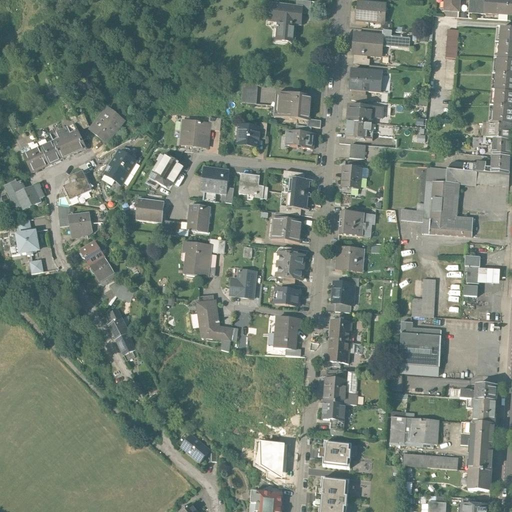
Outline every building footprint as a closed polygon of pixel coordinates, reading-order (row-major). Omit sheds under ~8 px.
[(444,0),(444,12),(445,12),(458,13),(459,13),(459,0),(444,0)] [(511,0),(486,0),(487,2),(486,15),(511,16),(511,0)] [(487,2),(470,1),(469,14),(486,15),(487,2)] [(313,4),(298,3),(298,9),(297,15),(304,16),(311,16),(313,4)] [(387,6),(357,3),(355,23),(368,24),(380,25),(381,16),(386,17),(387,6)] [(298,9),(271,7),(270,23),(279,24),(277,43),(296,45),(298,27),(303,28),(304,16),(297,15),(298,9)] [(389,32),(368,30),(367,36),(392,38),(393,32),(389,32)] [(458,32),(447,31),(445,59),(456,60),(458,32)] [(511,32),(499,32),(496,63),(511,64),(511,32)] [(367,36),(354,35),(353,54),(355,55),(354,59),(367,60),(367,59),(367,56),(381,57),(382,47),(410,49),(411,40),(392,38),(367,36)] [(511,64),(496,63),(493,94),(511,95),(511,64)] [(390,74),(352,70),(350,90),(352,90),(352,94),(366,95),(366,92),(389,94),(390,74)] [(258,88),(244,86),(242,106),(256,107),(258,88)] [(511,95),(493,94),(491,125),(511,126),(511,95)] [(311,98),(277,95),(275,120),(297,122),(309,123),(310,121),(311,98)] [(383,109),(349,106),(348,122),(371,124),(372,118),(382,119),(383,110),(383,109)] [(109,111),(92,132),(107,144),(124,123),(109,111)] [(90,128),(85,116),(78,118),(84,131),(90,128)] [(222,122),(210,121),(210,126),(211,126),(211,132),(221,133),(222,122)] [(321,122),(310,121),(309,123),(297,122),(297,128),(311,129),(321,130),(321,122)] [(371,124),(348,122),(346,138),(372,140),(373,131),(379,132),(378,137),(392,138),(393,126),(371,124)] [(78,124),(63,132),(73,155),(85,149),(82,142),(85,140),(78,124)] [(210,126),(185,124),(182,148),(209,151),(211,132),(211,126),(210,126)] [(511,126),(491,125),(486,124),(485,140),(493,141),(511,142),(511,136),(511,126)] [(261,131),(240,129),(239,148),(259,150),(261,137),(261,131)] [(73,155),(63,132),(51,138),(54,143),(61,160),(73,155)] [(296,134),(288,133),(287,142),(290,142),(290,148),(304,149),(304,150),(313,151),(314,136),(311,135),(296,134)] [(485,140),(480,140),(479,145),(474,144),(473,148),(485,148),(487,147),(487,146),(488,146),(488,150),(491,150),(491,146),(493,146),(493,141),(485,140)] [(511,142),(493,141),(493,146),(491,146),(491,150),(493,150),(492,157),(510,158),(511,142)] [(54,143),(41,149),(46,160),(49,166),(61,160),(54,143)] [(365,147),(351,146),(349,159),(364,160),(365,147)] [(123,155),(114,170),(111,168),(109,171),(106,177),(123,187),(137,164),(123,155)] [(185,170),(164,156),(163,158),(166,160),(156,175),(153,173),(153,174),(161,179),(157,184),(159,186),(167,190),(170,185),(174,188),(185,170)] [(510,158),(492,157),(491,167),(486,167),(487,164),(477,163),(477,173),(509,176),(510,158)] [(46,160),(31,167),(34,173),(49,166),(46,160)] [(109,171),(99,165),(95,171),(106,177),(109,171)] [(368,170),(345,167),(343,189),(360,191),(361,179),(367,179),(369,178),(369,171),(368,170)] [(429,169),(428,183),(460,186),(476,187),(476,185),(477,173),(429,169)] [(230,174),(206,172),(203,194),(228,197),(230,174)] [(477,173),(476,185),(508,187),(509,176),(477,173)] [(84,174),(69,181),(71,186),(73,191),(66,194),(73,208),(81,204),(79,200),(93,194),(85,177),(84,174)] [(98,191),(90,174),(85,177),(93,194),(98,191)] [(261,177),(243,175),(241,197),(258,199),(259,199),(260,190),(261,177)] [(157,184),(149,179),(146,184),(156,191),(159,186),(157,184)] [(299,181),(291,180),(291,181),(290,195),(312,196),(310,195),(311,183),(313,183),(313,182),(299,181)] [(428,183),(425,216),(457,219),(460,186),(428,183)] [(38,187),(26,193),(33,209),(42,204),(41,202),(43,201),(39,192),(40,191),(38,187)] [(26,193),(16,198),(18,201),(15,203),(17,208),(20,207),(24,213),(33,209),(26,193)] [(312,196),(290,195),(288,209),(288,210),(302,211),(310,212),(310,210),(309,210),(310,198),(311,199),(312,196)] [(165,206),(140,203),(137,224),(162,227),(163,227),(164,223),(165,206)] [(211,210),(190,208),(189,226),(188,234),(209,236),(211,210)] [(288,209),(283,208),(282,216),(290,217),(302,218),(302,211),(288,210),(288,209)] [(365,216),(341,213),(339,237),(363,239),(365,216)] [(91,216),(70,219),(71,227),(73,240),(88,238),(94,234),(91,216)] [(472,238),(473,220),(457,219),(425,216),(423,235),(472,238)] [(70,219),(59,221),(60,228),(71,227),(70,219)] [(277,221),(276,221),(273,242),(301,245),(303,223),(290,222),(277,221)] [(20,234),(32,232),(30,222),(18,225),(20,234)] [(177,224),(164,223),(163,227),(162,227),(161,237),(176,239),(177,224)] [(189,226),(177,224),(176,239),(187,240),(188,234),(189,226)] [(37,234),(9,240),(13,259),(28,256),(28,259),(34,258),(33,255),(38,254),(37,254),(39,251),(40,251),(37,234)] [(220,244),(211,243),(211,249),(210,256),(218,257),(220,244)] [(226,244),(220,244),(218,257),(224,258),(226,244)] [(211,249),(185,246),(183,257),(182,263),(188,264),(187,278),(210,281),(211,271),(207,271),(208,258),(210,258),(210,256),(211,249)] [(100,252),(93,257),(88,249),(81,254),(82,256),(80,257),(82,260),(86,262),(91,270),(105,261),(100,252)] [(365,251),(340,249),(339,256),(336,256),(335,272),(356,273),(356,265),(359,265),(359,264),(364,264),(365,251)] [(287,256),(281,256),(280,268),(303,271),(304,258),(298,258),(287,256)] [(480,261),(466,260),(465,269),(468,270),(467,285),(478,285),(478,284),(478,270),(479,270),(480,261)] [(91,270),(90,271),(93,277),(96,277),(101,284),(106,281),(109,285),(117,280),(105,261),(91,270)] [(42,263),(30,265),(32,277),(44,275),(42,263)] [(303,271),(280,268),(279,279),(284,280),(296,281),(301,282),(303,271)] [(479,270),(478,270),(478,284),(499,285),(499,271),(479,270)] [(257,276),(240,274),(238,287),(232,287),(231,299),(254,302),(257,276)] [(296,281),(284,280),(284,287),(295,288),(296,281)] [(436,282),(423,281),(422,301),(413,300),(413,317),(434,318),(436,282)] [(114,294),(122,289),(118,283),(110,289),(114,294)] [(352,286),(334,285),(333,305),(336,305),(351,306),(352,286)] [(478,288),(465,287),(464,298),(477,299),(478,288)] [(116,298),(130,303),(133,294),(119,289),(116,298)] [(283,293),(277,292),(275,307),(299,309),(301,295),(294,294),(283,293)] [(112,307),(117,298),(111,295),(106,304),(112,307)] [(215,304),(199,307),(200,316),(202,331),(204,332),(203,340),(225,343),(226,333),(221,332),(220,327),(220,324),(218,324),(215,304)] [(351,306),(336,305),(335,313),(351,314),(351,306)] [(129,336),(119,314),(110,317),(115,327),(110,329),(116,342),(128,337),(129,336)] [(344,319),(339,318),(339,322),(331,321),(329,342),(350,344),(352,323),(344,323),(344,319)] [(300,322),(278,320),(277,335),(279,335),(277,349),(287,350),(296,351),(297,330),(299,330),(300,322)] [(441,333),(412,330),(412,325),(402,324),(399,366),(428,368),(427,374),(438,374),(441,333)] [(128,337),(116,342),(124,358),(130,355),(132,359),(135,357),(133,353),(136,352),(128,337)] [(350,344),(329,342),(327,363),(335,363),(335,367),(340,367),(340,364),(348,365),(350,344)] [(296,351),(287,350),(286,359),(301,359),(301,351),(296,351)] [(336,378),(333,377),(333,378),(333,381),(326,380),(324,404),(345,406),(347,382),(338,381),(338,378),(336,378)] [(393,380),(393,391),(402,391),(402,384),(401,384),(401,380),(393,380)] [(497,388),(489,387),(489,385),(484,385),(483,387),(477,386),(476,395),(472,392),(461,392),(460,400),(467,400),(476,401),(496,402),(497,388)] [(476,401),(467,400),(467,409),(475,410),(476,401)] [(496,402),(476,401),(475,410),(474,424),(494,426),(496,402)] [(345,406),(324,404),(323,421),(331,422),(331,425),(337,426),(337,422),(343,423),(345,406)] [(438,422),(392,419),(390,445),(398,446),(433,449),(433,446),(436,446),(438,422)] [(472,424),(462,424),(461,446),(471,446),(472,424)] [(474,424),(472,424),(471,446),(471,448),(492,450),(494,426),(474,424)] [(209,452),(191,438),(181,450),(200,464),(209,452)] [(286,447),(272,447),(272,445),(269,444),(269,453),(286,453),(286,447)] [(352,446),(325,444),(323,468),(350,470),(352,446)] [(492,450),(471,448),(470,456),(469,471),(491,473),(492,457),(492,450)] [(286,453),(269,453),(267,478),(275,478),(275,483),(284,484),(286,453)] [(428,458),(404,456),(403,467),(428,469),(428,458)] [(458,460),(428,458),(428,469),(457,471),(458,460)] [(491,473),(469,471),(468,491),(490,492),(491,473)] [(346,511),(349,482),(322,480),(319,511),(346,511)] [(281,511),(283,496),(252,494),(250,511),(281,511)] [(445,511),(446,504),(428,503),(427,511),(445,511)]
